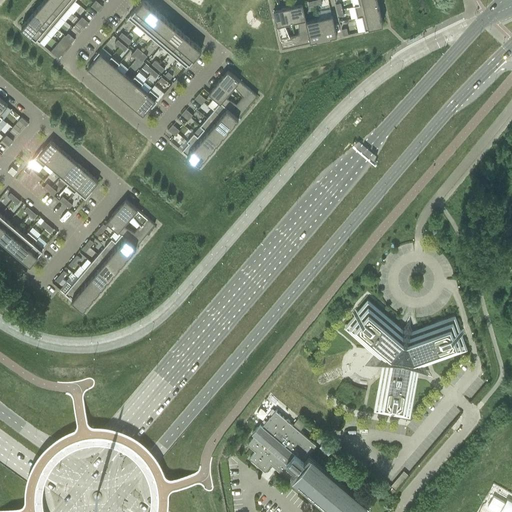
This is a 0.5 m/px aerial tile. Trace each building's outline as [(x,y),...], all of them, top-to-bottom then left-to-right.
[(43,0),(42,2),(60,18),(67,9),(56,0),(43,0)] [(72,0),(56,0),(67,9),(72,14),(79,6),(74,1),(72,0)] [(99,3),(95,0),(91,5),(94,8),(99,3)] [(151,7),(143,0),(142,0),(127,18),(136,25),(151,7)] [(359,5),(358,5),(354,6),(357,18),(361,17),(380,13),(378,5),(378,6),(377,6),(377,4),(378,3),(377,0),(377,1),(359,5)] [(35,10),(53,26),(60,18),(42,2),(35,10)] [(103,6),(99,3),(94,8),(98,11),(103,6)] [(298,21),(299,34),(294,35),(296,45),(311,42),(306,21),(302,5),(294,7),(294,6),(287,7),(291,22),(298,21)] [(144,32),(160,14),(151,7),(136,25),(144,32)] [(289,37),(284,24),(291,22),(287,7),(281,9),(281,10),(273,12),(282,48),(296,45),(294,35),(289,37)] [(53,26),(35,10),(28,19),(46,34),(53,26)] [(361,17),(365,31),(373,29),(372,26),(382,24),(381,17),(380,17),(380,15),(380,13),(361,17)] [(168,21),(160,14),(144,32),(152,39),(168,21)] [(318,19),(323,40),(331,39),(330,37),(336,36),(332,15),(318,19)] [(80,25),(85,19),(82,16),(77,22),(80,25)] [(46,34),(28,19),(21,27),(39,42),(46,34)] [(80,25),(84,28),(89,22),(85,19),(80,25)] [(306,21),(311,42),(316,41),(316,42),(323,40),(318,19),(306,21)] [(161,46),(176,28),(168,21),(152,39),(161,46)] [(185,35),(176,28),(161,46),(169,53),(185,35)] [(123,40),(126,36),(122,32),(118,36),(123,40)] [(71,36),(68,33),(63,38),(66,41),(71,36)] [(193,42),(185,35),(169,53),(177,60),(193,42)] [(66,41),(70,44),(75,39),(71,36),(66,41)] [(126,36),(123,40),(128,44),(131,40),(126,36)] [(117,39),(114,43),(119,47),(122,43),(117,39)] [(193,42),(177,60),(186,67),(201,49),(193,42)] [(122,43),(119,47),(124,51),(127,48),(122,43)] [(58,58),(61,55),(54,49),(51,52),(58,58)] [(98,52),(93,58),(95,59),(87,68),(95,75),(108,60),(98,52)] [(108,60),(95,75),(104,82),(116,67),(119,63),(111,56),(108,60)] [(156,68),(159,64),(154,60),(151,64),(156,68)] [(156,68),(161,72),(164,68),(159,64),(156,68)] [(148,66),(145,69),(150,74),(153,70),(148,66)] [(116,67),(104,82),(111,88),(124,73),(116,67)] [(153,70),(150,74),(155,78),(158,74),(153,70)] [(169,79),(173,75),(168,71),(164,75),(169,79)] [(218,81),(229,91),(234,86),(243,96),(240,100),(247,107),(257,95),(228,71),(223,77),(222,76),(218,81)] [(124,73),(111,88),(118,95),(131,80),(124,73)] [(131,80),(118,95),(127,102),(139,87),(140,87),(143,83),(134,76),(131,80)] [(166,81),(161,76),(158,80),(163,84),(166,81)] [(247,107),(240,100),(236,104),(224,97),(229,91),(218,81),(213,87),(214,87),(209,94),(214,98),(238,118),(247,107)] [(139,87),(127,102),(134,108),(147,93),(140,87),(139,87)] [(147,93),(134,108),(142,115),(150,106),(151,108),(157,101),(155,100),(158,96),(150,89),(147,93)] [(202,96),(199,93),(194,99),(198,102),(202,96)] [(202,96),(198,102),(201,105),(206,99),(202,96)] [(214,98),(207,105),(213,110),(231,126),(235,121),(234,121),(235,119),(236,120),(238,118),(214,98)] [(184,117),(189,112),(186,109),(181,114),(184,117)] [(206,118),(224,134),(228,129),(227,128),(229,127),(231,126),(213,110),(206,118)] [(189,112),(184,117),(188,120),(193,115),(189,112)] [(21,117),(19,120),(25,126),(28,123),(21,117)] [(203,129),(218,141),(222,137),(221,136),(222,135),(223,135),(224,134),(206,118),(199,126),(203,129)] [(176,127),(172,124),(168,130),(171,133),(176,127)] [(176,127),(171,133),(175,136),(179,130),(176,127)] [(203,129),(197,136),(211,149),(215,145),(214,144),(216,142),(216,143),(218,141),(203,129)] [(197,136),(193,133),(186,141),(188,143),(204,157),(208,152),(209,150),(210,151),(211,149),(197,136)] [(6,135),(1,140),(5,143),(10,138),(6,135)] [(10,138),(5,143),(8,146),(13,141),(10,138)] [(34,158),(29,163),(38,171),(43,166),(46,163),(59,148),(50,141),(43,149),(42,148),(33,158),(34,158)] [(188,143),(182,151),(198,165),(202,160),(201,159),(202,158),(203,159),(204,157),(188,143)] [(59,148),(46,163),(53,169),(54,168),(66,155),(66,154),(59,148)] [(74,161),(66,154),(66,155),(54,168),(53,169),(61,175),(70,165),(74,161)] [(82,167),(74,161),(70,165),(61,175),(59,177),(67,184),(69,182),(79,170),(81,168),(82,167)] [(11,166),(8,171),(13,175),(17,171),(11,166)] [(67,184),(66,186),(74,193),(76,191),(77,189),(90,175),(90,174),(82,167),(81,168),(79,170),(69,182),(67,184)] [(31,170),(28,173),(33,178),(36,174),(31,170)] [(36,174),(33,178),(38,182),(41,178),(36,174)] [(76,191),(85,199),(92,191),(90,190),(98,181),(90,174),(90,175),(77,189),(76,191)] [(47,183),(44,186),(48,191),(52,187),(47,183)] [(52,187),(48,191),(53,195),(57,191),(52,187)] [(10,192),(7,196),(12,200),(15,196),(10,192)] [(15,196),(12,200),(17,204),(20,201),(15,196)] [(62,196),(59,200),(64,204),(67,200),(62,196)] [(67,200),(64,204),(69,208),(72,204),(67,200)] [(127,220),(132,214),(141,225),(138,229),(145,235),(155,224),(126,200),(121,206),(120,205),(115,210),(127,220)] [(27,206),(24,210),(29,214),(32,210),(27,206)] [(32,210),(29,214),(34,218),(37,215),(32,210)] [(138,229),(134,233),(123,226),(127,220),(115,210),(111,215),(112,216),(107,222),(121,234),(135,247),(145,235),(138,229)] [(0,230),(8,221),(0,214),(0,230)] [(43,220),(40,224),(45,228),(48,224),(43,220)] [(17,228),(8,221),(0,230),(0,238),(4,243),(17,228)] [(103,223),(99,228),(103,231),(107,227),(103,223)] [(48,224),(45,228),(50,232),(53,229),(48,224)] [(25,235),(17,228),(4,243),(13,250),(25,235)] [(99,228),(95,233),(98,236),(103,231),(99,228)] [(35,241),(37,239),(28,231),(25,235),(13,250),(21,257),(33,243),(35,240),(35,241)] [(135,247),(121,234),(115,241),(129,254),(133,250),(132,249),(133,248),(134,248),(135,247)] [(129,254),(115,241),(111,238),(104,246),(122,261),(123,262),(126,258),(125,257),(127,255),(127,256),(129,254)] [(90,239),(86,244),(89,247),(94,242),(90,239)] [(21,257),(29,264),(43,248),(35,241),(35,240),(33,243),(21,257)] [(86,244),(81,249),(85,252),(89,247),(86,244)] [(122,261),(104,246),(98,254),(116,269),(116,270),(119,265),(120,263),(121,264),(123,262),(122,261)] [(76,254),(72,259),(76,263),(80,258),(76,254)] [(116,270),(116,269),(98,254),(91,262),(109,277),(113,273),(112,273),(113,271),(114,272),(116,270)] [(72,259),(68,264),(72,268),(76,263),(72,259)] [(109,277),(91,262),(84,270),(102,285),(103,285),(106,281),(105,280),(107,279),(108,279),(109,277)] [(80,266),(73,274),(78,278),(95,293),(96,293),(100,289),(99,288),(100,287),(101,287),(103,285),(102,285),(84,270),(80,266)] [(63,270),(59,275),(63,278),(67,273),(63,270)] [(59,275),(55,280),(59,283),(63,278),(59,275)] [(96,293),(95,293),(78,278),(71,286),(89,300),(89,301),(93,296),(92,296),(94,294),(94,295),(96,293)] [(89,301),(89,300),(71,286),(64,293),(83,309),(86,304),(87,302),(88,303),(89,301)] [(355,316),(345,327),(353,334),(376,353),(365,367),(382,370),(379,388),(377,400),(375,410),(390,413),(389,417),(393,418),(394,413),(409,416),(414,388),(415,379),(416,375),(431,378),(426,363),(430,362),(465,349),(460,335),(465,334),(463,329),(459,331),(454,317),(419,330),(415,331),(409,316),(399,328),(396,326),(375,308),(367,301),(358,312),(354,309),(351,313),(355,316)] [(254,436),(247,444),(255,451),(249,458),(265,471),(272,463),(289,477),(294,470),(295,470),(303,461),(303,460),(316,445),(275,411),(262,426),(260,424),(251,434),(254,436)] [(327,449),(324,454),(328,458),(332,453),(327,449)] [(294,476),(337,511),(361,511),(366,508),(309,459),(294,476)] [(386,489),(391,494),(395,490),(389,485),(386,489)] [(511,511),(511,500),(506,497),(496,511),(511,511)]
